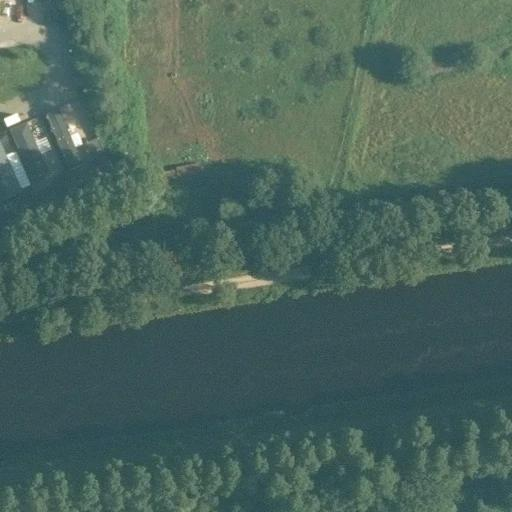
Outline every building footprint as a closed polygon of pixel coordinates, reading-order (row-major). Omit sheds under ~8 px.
[(22,0),(0,0),(2,17),(23,16),(22,0)] [(58,112),(46,117),(70,171),(81,166),(74,149),(69,138),(58,112)] [(27,124),(11,131),(32,181),(48,174),(27,124)] [(0,202),(22,193),(0,143),(0,202)] [(90,169),(70,178),(75,189),(79,187),(88,183),(95,180),(110,173),(105,162),(92,168),(90,169)] [(172,172),(158,174),(161,189),(175,186),(172,172)] [(50,187),(34,194),(38,205),(45,202),(54,198),(71,191),(75,189),(70,178),(50,187)] [(14,203),(0,208),(0,216),(2,221),(18,214),(38,205),(34,194),(14,203)]
